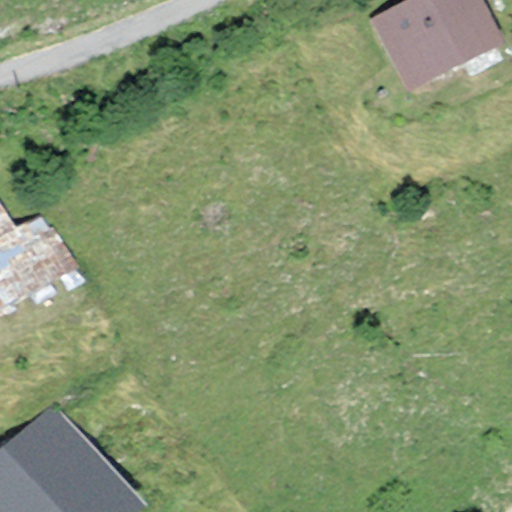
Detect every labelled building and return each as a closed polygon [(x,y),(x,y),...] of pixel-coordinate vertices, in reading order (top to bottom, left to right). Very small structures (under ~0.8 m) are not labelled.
[(500,42),(480,0),(424,0),(384,19),(414,82),(500,42)] [(0,301),(10,296),(67,267),(43,222),(24,233),(14,220),(0,226),(0,301)] [(68,509),(88,491),(35,429),(15,446),(68,509)] [(28,511),(63,511),(68,509),(15,446),(0,458),(0,489),(5,485),(28,511)] [(68,509),(63,511),(129,511),(102,479),(88,491),(68,509)]
